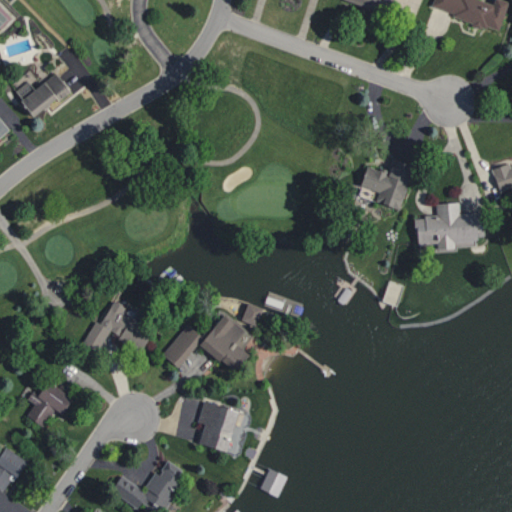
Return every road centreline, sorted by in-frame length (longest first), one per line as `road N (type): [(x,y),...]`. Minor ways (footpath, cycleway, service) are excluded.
road 1 (residential): [(134,415),(101,437),(48,511),(23,168),(188,65),(221,0)]
road 2 (residential): [(216,16),(452,103)]
